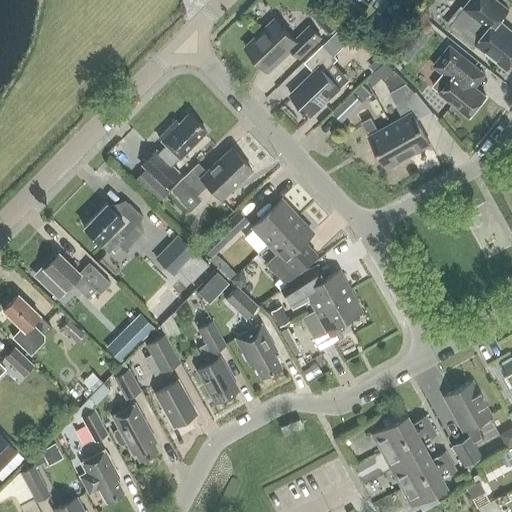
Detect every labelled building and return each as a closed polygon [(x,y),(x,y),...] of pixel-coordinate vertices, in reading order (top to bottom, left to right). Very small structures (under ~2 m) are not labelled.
[(511,63),(511,32),(499,22),(509,11),(495,0),(468,0),(462,9),(488,30),(476,44),(507,70),(511,63)] [(316,22),(330,36),(343,24),(329,10),(316,22)] [(321,39),(309,26),(294,40),(275,20),(246,48),(268,72),(291,49),(300,59),(321,39)] [(340,45),(351,35),(354,32),(346,24),(332,37),(340,45)] [(364,48),(351,35),(340,45),(338,48),(350,61),(364,48)] [(338,59),(323,44),(304,63),(313,72),(290,95),(311,117),(340,88),(325,72),(338,59)] [(476,88),(486,76),(450,46),(439,60),(433,67),(442,75),(433,86),(441,92),(440,94),(468,117),(486,96),(476,88)] [(381,79),(383,77),(376,71),(367,80),(373,86),(381,79)] [(403,118),(393,124),(411,155),(430,144),(417,120),(431,112),(432,112),(416,93),(415,93),(413,88),(405,84),(389,93),(395,104),(403,118)] [(362,102),(354,94),(334,113),(342,122),(362,102)] [(179,159),(206,132),(188,114),(178,124),(175,121),(158,138),(179,159)] [(387,168),(411,155),(393,124),(378,132),(371,118),(362,123),(387,168)] [(206,172),(198,163),(181,179),(197,196),(207,185),(221,199),(251,170),(231,148),(206,172)] [(142,165),(164,187),(178,173),(155,150),(142,165)] [(268,243),(296,217),(280,200),(252,227),(268,243)] [(143,217),(128,203),(117,215),(106,204),(83,227),(109,252),(110,250),(114,253),(120,247),(126,252),(143,234),(140,220),(143,217)] [(238,211),(218,231),(201,247),(211,257),(248,221),(238,211)] [(312,233),(296,217),(268,243),(277,253),(266,264),(285,285),(316,255),(304,241),(312,233)] [(154,258),(173,276),(196,252),(177,234),(154,258)] [(111,283),(93,267),(83,277),(80,274),(58,253),(57,255),(54,252),(32,275),(57,298),(71,283),(83,294),(87,298),(95,290),(100,294),(111,283)] [(316,310),(349,291),(338,271),(324,278),(316,264),(300,273),(281,288),(291,307),(309,297),(316,310)] [(246,275),(240,270),(231,279),(241,288),(246,283),(246,275)] [(228,283),(216,272),(208,281),(220,292),(228,283)] [(147,288),(155,311),(175,305),(167,281),(147,288)] [(257,306),(236,287),(225,299),(246,318),(257,306)] [(343,337),(336,324),(360,311),(349,291),(316,310),(326,329),(312,337),(319,350),(343,337)] [(43,340),(43,336),(51,327),(38,314),(18,295),(2,310),(22,329),(14,336),(11,334),(34,356),(34,355),(31,352),(43,340)] [(290,322),(282,306),(271,312),(279,328),(290,322)] [(75,341),(84,332),(70,319),(61,327),(75,341)] [(199,348),(208,364),(197,370),(215,402),(237,390),(219,358),(218,358),(214,351),(225,345),(212,321),(198,328),(206,344),(199,348)] [(280,366),(273,353),(276,351),(261,324),(235,339),(250,365),(253,363),(261,377),(280,366)] [(131,328),(108,350),(120,362),(142,339),(131,328)] [(160,371),(179,360),(164,333),(145,344),(160,371)] [(14,348),(5,358),(23,376),(33,366),(14,348)] [(511,358),(502,364),(507,372),(504,374),(511,388),(511,358)] [(114,377),(126,398),(140,391),(128,370),(114,377)] [(92,372),(82,381),(86,385),(93,392),(102,383),(103,381),(97,375),(92,372)] [(195,413),(177,381),(155,393),(173,426),(195,413)] [(469,382),(446,395),(472,442),(480,438),(478,435),(480,434),(475,425),(488,417),(469,382)] [(133,455),(135,453),(139,460),(157,450),(153,443),(156,442),(135,404),(112,416),(119,429),(115,431),(114,435),(118,443),(122,445),(126,442),(133,455)] [(94,440),(107,434),(94,411),(82,417),(94,440)] [(421,443),(435,435),(425,416),(411,424),(406,415),(372,434),(412,506),(446,487),(441,478),(455,471),(444,452),(430,459),(421,443)] [(0,436),(0,468),(16,452),(0,436)] [(463,467),(480,457),(468,436),(451,446),(463,467)] [(61,455),(55,443),(44,449),(40,451),(48,466),(63,458),(61,455)] [(89,493),(98,488),(106,502),(123,492),(116,479),(119,477),(104,450),(81,463),(86,473),(80,476),(89,493)] [(36,501),(49,494),(34,464),(20,471),(36,501)] [(83,511),(76,498),(53,510),(54,511),(83,511)] [(40,511),(33,499),(21,506),(23,511),(40,511)]
